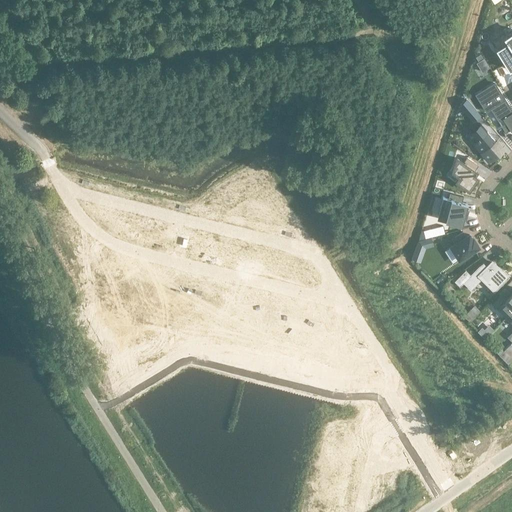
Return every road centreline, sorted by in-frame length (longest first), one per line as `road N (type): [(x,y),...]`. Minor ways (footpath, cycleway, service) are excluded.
road 1 (residential): [(328,299),(85,239),(61,191),(197,226)]
road 2 (unknown): [(0,191),(113,403)]
road 3 (unclassified): [(95,408),(0,229)]
road 4 (residential): [(197,226),(207,202),(258,176),(309,254)]
road 5 (residential): [(407,420),(353,313),(328,299)]
